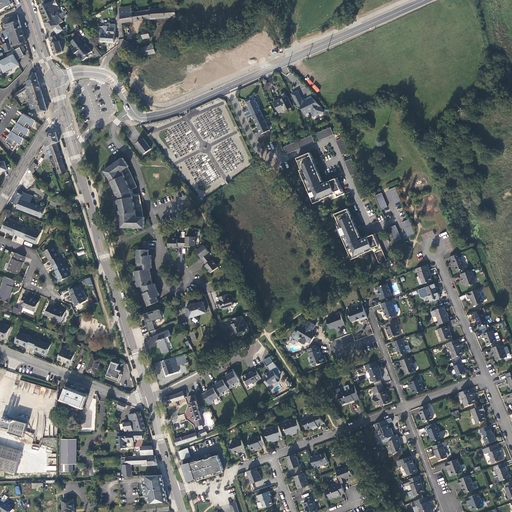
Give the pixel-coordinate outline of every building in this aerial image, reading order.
[(11,0),(0,0),(1,2),(0,2),(0,10),(13,4),(11,0)] [(49,3),(43,6),(40,8),(47,22),(57,15),(59,13),(60,13),(59,11),(57,12),(56,10),(59,9),(55,0),(51,2),(49,3)] [(119,8),(120,15),(132,13),(132,12),(131,6),(121,8),(119,8)] [(150,19),(176,18),(176,8),(150,10),(150,19)] [(121,23),(150,19),(150,10),(132,12),(132,13),(120,15),(121,23)] [(12,48),(26,43),(17,15),(3,20),(10,43),(3,45),(5,53),(13,51),(12,48)] [(63,23),(57,15),(47,22),(45,23),(51,32),(63,23)] [(114,42),(115,28),(111,28),(111,24),(106,24),(106,26),(103,26),(103,29),(98,28),(98,34),(101,34),(101,36),(101,42),(114,42)] [(150,38),(148,30),(142,31),(143,39),(150,38)] [(77,37),(71,42),(75,47),(72,50),(76,54),(77,53),(84,61),(88,57),(87,55),(92,51),(85,43),(83,44),(77,37)] [(59,42),(58,40),(56,40),(51,43),(55,54),(62,52),(59,42)] [(153,45),(141,48),(143,57),(155,54),(153,45)] [(15,62),(24,58),(19,48),(11,53),(13,56),(0,62),(0,74),(4,73),(5,74),(10,72),(10,70),(13,68),(13,69),(18,67),(15,62)] [(26,93),(29,105),(36,103),(36,101),(43,99),(36,73),(34,73),(27,81),(29,87),(16,93),(18,98),(26,93)] [(317,93),(320,90),(314,84),(312,87),(317,93)] [(298,91),(292,94),(298,107),(301,106),(305,115),(312,111),(314,117),(319,115),(318,113),(323,111),(321,107),(312,98),(305,101),(302,100),(298,91)] [(280,113),(293,107),(286,92),(282,94),(284,99),(281,100),(280,99),(275,102),(280,113)] [(251,98),(246,100),(248,105),(249,105),(250,108),(250,109),(262,134),(271,129),(256,98),(252,100),(251,98)] [(47,111),(43,99),(36,101),(36,103),(29,105),(31,109),(36,108),(38,113),(47,111)] [(6,144),(13,152),(19,143),(21,145),(24,140),(22,138),(24,134),(27,136),(29,131),(28,129),(30,126),(33,127),(35,122),(24,114),(6,141),(8,142),(6,144)] [(331,127),(317,133),(320,140),(334,134),(331,127)] [(44,142),(46,147),(56,143),(58,142),(55,132),(48,135),(44,142)] [(312,135),(284,147),(287,154),(315,142),(312,135)] [(343,138),(336,140),(342,155),(349,152),(343,138)] [(151,149),(144,139),(137,144),(144,154),(151,149)] [(65,172),(56,143),(46,147),(49,156),(52,155),(53,158),(50,159),(53,168),(55,167),(58,174),(65,172)] [(310,152),(298,158),(302,169),(300,170),(315,203),(322,200),(322,199),(336,193),(337,197),(345,193),(339,177),(324,183),(310,152)] [(131,190),(132,190),(137,188),(131,173),(128,168),(129,167),(123,158),(105,171),(110,178),(111,177),(113,180),(111,181),(118,196),(119,195),(120,199),(119,199),(122,215),(124,215),(124,219),(122,219),(122,227),(145,228),(145,217),(144,217),(143,212),(140,196),(133,197),(131,190)] [(352,158),(345,161),(351,175),(358,172),(352,158)] [(50,159),(39,164),(43,173),(51,169),(53,168),(50,159)] [(361,179),(354,182),(360,196),(367,193),(361,179)] [(16,206),(20,200),(22,195),(23,196),(25,192),(26,191),(21,187),(17,192),(10,201),(16,206)] [(396,187),(389,190),(395,204),(402,201),(396,187)] [(18,208),(41,217),(45,208),(31,203),(33,196),(25,192),(23,196),(22,195),(20,200),(21,200),(18,208)] [(382,192),(375,196),(381,210),(388,207),(382,192)] [(338,226),(353,259),(360,256),(360,255),(374,249),(379,263),(387,260),(388,260),(383,249),(377,233),(362,239),(349,208),(336,214),(340,225),(338,226)] [(14,234),(19,236),(23,226),(18,224),(6,219),(2,229),(7,231),(7,232),(14,235),(14,234)] [(402,222),(408,236),(415,233),(409,219),(402,222)] [(389,228),(395,242),(402,239),(396,225),(389,228)] [(28,229),(23,226),(19,236),(24,238),(24,239),(30,241),(31,241),(36,243),(41,233),(29,228),(28,229)] [(186,245),(195,246),(195,237),(186,236),(186,239),(169,238),(169,247),(178,248),(178,246),(186,247),(186,245)] [(208,254),(210,252),(204,245),(197,250),(202,257),(201,258),(207,265),(206,266),(211,273),(218,267),(208,254)] [(50,261),(52,265),(63,260),(61,255),(59,256),(54,246),(42,252),(43,254),(44,253),(45,256),(46,255),(49,261),(50,261)] [(138,265),(137,266),(137,270),(135,271),(136,275),(138,287),(140,286),(140,287),(142,291),(143,291),(144,293),(143,294),(148,306),(158,302),(157,297),(159,296),(156,288),(154,283),(152,283),(149,268),(152,268),(151,262),(151,255),(148,255),(148,250),(138,250),(137,263),(138,263),(138,265)] [(23,262),(25,257),(24,256),(15,253),(13,258),(12,258),(7,269),(18,274),(21,268),(23,262)] [(465,268),(460,253),(450,257),(451,260),(452,260),(453,264),(454,264),(457,271),(465,268)] [(66,266),(63,260),(52,265),(55,271),(54,271),(57,277),(56,277),(58,280),(57,281),(57,282),(69,276),(64,266),(66,266)] [(429,268),(428,264),(416,269),(419,276),(421,277),(423,282),(425,283),(432,280),(430,273),(431,273),(429,269),(429,268)] [(476,283),(471,270),(460,274),(461,278),(462,278),(464,282),(464,281),(466,287),(476,283)] [(12,286),(14,280),(4,276),(2,282),(3,283),(0,290),(0,298),(7,302),(10,294),(13,286),(12,286)] [(391,295),(387,283),(377,287),(380,294),(378,295),(380,299),(391,295)] [(436,287),(435,284),(423,288),(418,290),(421,297),(423,298),(429,296),(431,301),(440,298),(438,291),(439,291),(437,287),(436,287)] [(73,307),(85,301),(80,291),(82,290),(80,285),(69,290),(71,295),(71,296),(73,301),(73,302),(74,304),(73,305),(73,307)] [(484,303),(479,289),(466,294),(469,299),(472,299),(475,306),(484,303)] [(228,294),(218,297),(219,301),(218,301),(220,307),(222,306),(222,309),(224,309),(229,307),(231,306),(233,305),(232,301),(233,301),(232,297),(229,298),(228,294)] [(17,310),(21,312),(23,306),(34,311),(38,302),(30,299),(31,298),(23,295),(20,303),(17,310)] [(394,302),(392,299),(380,304),(382,308),(383,311),(384,311),(387,318),(388,318),(397,315),(393,304),(394,302)] [(206,312),(203,301),(195,303),(194,301),(189,303),(190,304),(186,305),(189,317),(190,317),(196,315),(206,312)] [(360,320),(368,318),(364,310),(365,310),(362,304),(359,305),(360,307),(352,310),(352,308),(347,309),(351,322),(359,319),(360,320)] [(60,322),(64,312),(53,307),(48,305),(44,314),(49,316),(49,317),(60,322)] [(436,315),(440,325),(450,321),(448,317),(449,317),(447,312),(446,313),(444,306),(439,308),(440,308),(435,310),(437,315),(436,315)] [(160,309),(145,313),(146,319),(145,319),(149,332),(156,330),(153,321),(162,318),(160,309)] [(483,312),(482,309),(473,312),(474,316),(475,316),(477,320),(480,326),(488,323),(484,312),(483,312)] [(345,324),(340,312),(336,313),(337,316),(327,319),(330,329),(336,327),(337,329),(342,327),(341,325),(345,324)] [(245,319),(244,315),(231,319),(232,324),(231,324),(231,326),(230,326),(231,330),(237,332),(245,330),(243,323),(245,321),(244,319),(245,319)] [(399,323),(398,319),(386,323),(388,327),(386,328),(387,332),(388,332),(390,338),(400,334),(396,324),(399,323)] [(316,325),(309,321),(305,328),(301,326),(297,332),(300,334),(301,337),(300,337),(300,338),(301,338),(300,341),(305,344),(307,341),(311,343),(315,336),(311,334),(311,332),(311,331),(312,331),(316,325)] [(10,328),(0,324),(0,336),(5,339),(10,328)] [(449,326),(438,329),(443,341),(452,338),(449,330),(450,330),(449,326)] [(171,335),(169,330),(154,336),(157,342),(158,341),(162,353),(169,351),(165,338),(168,336),(171,335)] [(497,343),(493,331),(482,335),(483,339),(485,338),(488,346),(497,343)] [(15,342),(27,347),(28,346),(35,349),(34,350),(47,355),(51,345),(19,332),(15,342)] [(403,338),(392,342),(393,346),(394,350),(396,350),(397,352),(398,351),(399,355),(407,353),(411,351),(408,345),(405,346),(404,342),(405,342),(403,338)] [(462,347),(459,339),(447,344),(448,348),(450,347),(452,353),(452,354),(453,357),(454,357),(454,358),(463,355),(461,348),(462,347)] [(506,357),(502,344),(492,348),(493,352),(492,352),(494,356),(495,355),(497,361),(506,357)] [(324,356),(320,345),(308,349),(314,365),(324,362),(322,357),(324,356)] [(75,355),(62,350),(58,360),(71,365),(75,355)] [(88,371),(97,375),(103,358),(95,355),(88,371)] [(185,355),(176,358),(179,365),(187,363),(185,355)] [(416,371),(411,357),(401,360),(402,364),(400,365),(402,369),(405,368),(407,374),(416,371)] [(175,358),(163,362),(167,374),(171,373),(176,372),(179,371),(175,358)] [(466,373),(461,359),(453,363),(458,376),(466,373)] [(277,375),(281,372),(274,361),(267,366),(271,372),(269,373),(268,372),(264,375),(271,385),(272,384),(274,383),(276,383),(277,382),(279,382),(279,381),(278,381),(278,380),(280,379),(277,375)] [(378,366),(376,361),(365,365),(367,370),(369,370),(374,381),(382,378),(380,371),(381,370),(379,366),(378,366)] [(114,363),(107,379),(120,384),(123,376),(121,375),(122,372),(118,370),(120,365),(114,363)] [(229,390),(241,384),(233,368),(227,371),(229,374),(223,377),(226,383),(225,384),(222,380),(212,385),(213,387),(201,394),(206,404),(227,393),(230,392),(229,390)] [(260,376),(256,368),(252,370),(252,369),(248,371),(248,372),(246,373),(246,372),(241,375),(243,379),(245,378),(247,383),(253,380),(254,381),(257,379),(257,378),(260,376)] [(420,379),(409,383),(411,387),(412,387),(414,393),(416,393),(424,390),(420,379)] [(20,380),(17,389),(49,399),(51,393),(54,394),(55,390),(20,380)] [(373,399),(375,406),(381,404),(382,406),(392,402),(390,398),(389,398),(387,391),(386,391),(383,384),(373,388),(376,395),(377,394),(378,397),(373,399)] [(355,401),(360,398),(358,393),(355,385),(350,387),(350,389),(346,391),(346,390),(339,393),(340,396),(339,397),(340,400),(342,401),(343,403),(354,400),(355,401)] [(86,396),(66,388),(62,399),(82,407),(86,396)] [(471,392),(470,389),(460,393),(465,406),(476,402),(474,397),(475,396),(473,392),(471,392)] [(178,394),(163,399),(165,405),(186,398),(185,396),(188,395),(186,390),(184,391),(178,394)] [(204,424),(195,395),(189,397),(198,426),(204,424)] [(125,409),(126,404),(119,402),(117,407),(121,408),(120,410),(123,412),(124,409),(125,409)] [(433,419),(428,404),(420,407),(422,411),(420,412),(424,422),(433,419)] [(485,411),(483,405),(471,410),(477,423),(486,420),(484,412),(485,411)] [(452,412),(454,421),(460,419),(458,410),(452,412)] [(125,430),(145,430),(140,411),(129,415),(131,423),(124,423),(125,430)] [(318,425),(325,423),(318,414),(302,420),(304,424),(306,425),(307,429),(313,427),(314,429),(318,427),(318,425)] [(23,436),(27,422),(17,419),(11,422),(8,432),(23,436)] [(297,431),(301,429),(297,419),(293,420),(292,419),(290,420),(289,422),(284,423),(287,434),(290,433),(291,434),(292,435),(293,435),(294,435),(295,434),(296,433),(297,432),(297,431)] [(391,431),(386,420),(375,424),(376,430),(378,429),(383,440),(394,436),(393,431),(391,431)] [(278,438),(283,436),(279,425),(275,427),(275,426),(271,427),(271,428),(265,430),(269,441),(271,440),(272,441),(273,442),(275,442),(276,442),(277,441),(278,440),(279,439),(278,438)] [(493,436),(490,425),(480,429),(481,433),(482,433),(484,437),(484,440),(486,444),(496,441),(494,435),(493,436)] [(439,426),(427,430),(429,434),(431,434),(431,436),(432,441),(436,439),(437,440),(444,438),(445,436),(444,432),(443,431),(441,432),(439,426)] [(24,431),(22,438),(31,441),(33,434),(24,431)] [(142,431),(118,432),(118,435),(117,435),(117,445),(119,448),(134,447),(134,439),(142,438),(142,431)] [(197,433),(175,439),(177,446),(198,438),(197,433)] [(262,446),(265,444),(262,435),(247,441),(251,450),(256,448),(257,450),(262,448),(262,446)] [(61,471),(68,471),(68,463),(76,463),(76,438),(61,438),(61,463),(61,471)] [(400,442),(399,438),(389,442),(394,454),(402,451),(399,443),(400,442)] [(242,452),(246,450),(242,440),(231,444),(234,453),(241,450),(242,452)] [(445,447),(444,443),(434,446),(435,450),(437,455),(437,454),(439,460),(448,457),(444,447),(445,447)] [(499,448),(497,444),(483,449),(485,454),(489,452),(490,457),(490,459),(491,462),(492,463),(503,459),(501,453),(502,453),(500,448),(499,448)] [(23,452),(0,445),(0,469),(16,475),(23,452)] [(188,447),(179,451),(182,460),(191,457),(188,447)] [(47,453),(47,465),(56,466),(56,454),(47,453)] [(208,465),(206,458),(199,461),(198,458),(195,459),(196,464),(199,463),(199,465),(192,467),(191,462),(183,464),(187,479),(195,477),(196,478),(224,470),(220,458),(219,458),(218,454),(211,457),(210,453),(207,454),(209,458),(211,458),(212,464),(208,465)] [(301,466),(296,453),(287,457),(290,464),(289,464),(290,469),(301,466)] [(315,455),(311,457),(315,468),(329,463),(325,453),(319,455),(319,456),(316,457),(315,455)] [(155,456),(121,457),(123,477),(132,476),(131,464),(147,463),(148,465),(157,465),(155,456)] [(412,460),(410,456),(409,457),(399,461),(401,465),(402,464),(404,468),(405,469),(407,474),(410,475),(417,472),(418,471),(417,468),(415,467),(412,460)] [(463,472),(458,458),(446,463),(448,469),(451,468),(454,475),(463,472)] [(508,473),(504,462),(493,467),(494,471),(497,470),(498,475),(494,477),(496,483),(501,481),(510,478),(509,472),(508,473)] [(350,466),(337,471),(338,471),(342,482),(342,483),(348,481),(347,478),(353,476),(350,466)] [(260,476),(257,468),(247,471),(252,483),(262,480),(261,476),(260,476)] [(309,485),(305,473),(295,476),(298,483),(297,484),(299,488),(309,485)] [(143,484),(146,496),(147,495),(149,503),(167,501),(162,477),(161,475),(143,475),(144,478),(145,483),(143,484)] [(421,480),(419,475),(403,481),(405,486),(411,484),(413,489),(412,490),(414,496),(424,492),(422,485),(421,480)] [(476,489),(470,475),(459,479),(461,485),(463,485),(466,493),(476,489)] [(341,494),(346,493),(344,489),(343,486),(342,483),(342,482),(337,484),(338,485),(327,489),(330,499),(337,496),(338,497),(342,496),(341,494)] [(270,491),(258,496),(259,500),(262,500),(265,508),(274,504),(271,496),(272,496),(270,491)] [(484,507),(480,493),(467,498),(469,504),(472,503),(475,510),(484,507)] [(428,501),(426,497),(414,501),(416,506),(419,505),(421,510),(420,511),(431,511),(430,506),(431,505),(429,501),(428,501)] [(307,507),(308,511),(317,511),(319,511),(315,499),(304,503),(305,508),(307,507)] [(10,511),(12,510),(0,501),(0,511),(10,511)] [(73,509),(72,501),(61,501),(61,511),(73,511),(74,509),(73,509)] [(239,511),(236,502),(229,504),(231,511),(239,511)]
